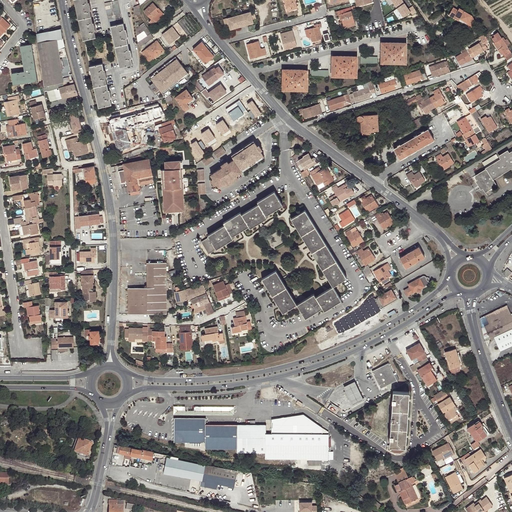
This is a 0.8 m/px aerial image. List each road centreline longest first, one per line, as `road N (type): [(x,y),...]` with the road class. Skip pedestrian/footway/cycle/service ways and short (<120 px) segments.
road 1 (primary): [(123,391),(249,381),(318,364),(459,292)]
road 2 (primary): [(449,277),(381,328),(287,365),(205,378),(121,374)]
road 3 (residential): [(501,94),(483,64),(295,125)]
road 4 (residential): [(275,118),(207,168),(207,189),(213,196),(269,161),(269,135),(280,125)]
road 5 (tertiary): [(102,158),(63,0)]
road 6 (residential): [(21,346),(0,196)]
road 7 (tertiary): [(469,295),(479,349),(511,432)]
road 8 (residential): [(113,317),(192,322),(238,301)]
